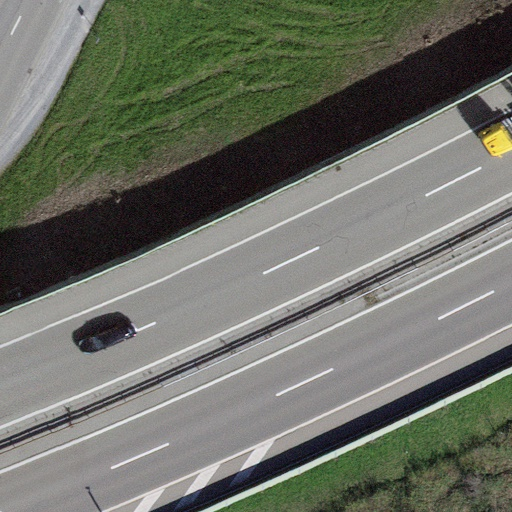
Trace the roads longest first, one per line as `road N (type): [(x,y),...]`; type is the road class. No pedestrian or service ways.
road 1 (motorway): [(511,150),(0,385)]
road 2 (motorway): [(9,511),(241,416),(511,284)]
